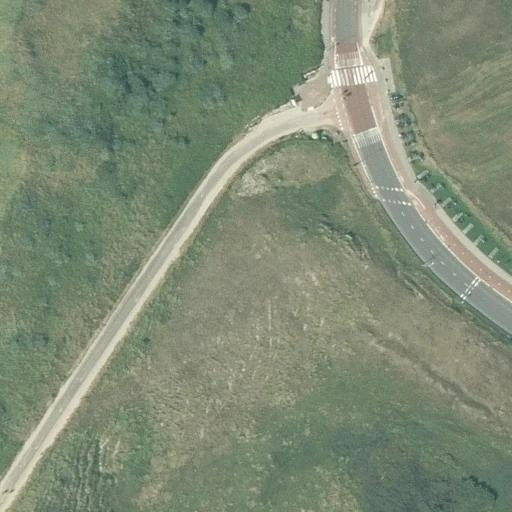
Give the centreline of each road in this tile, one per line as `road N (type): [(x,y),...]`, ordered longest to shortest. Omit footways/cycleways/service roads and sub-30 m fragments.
road 1 (unclassified): [(312,118),(264,135),(223,166),(0,494)]
road 2 (secondary): [(511,319),(424,243),(388,187),(357,106)]
